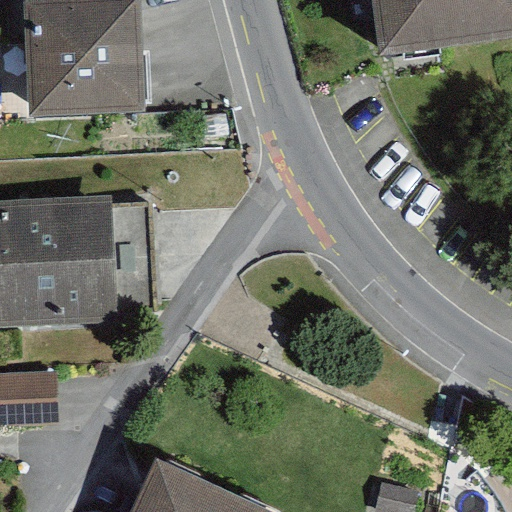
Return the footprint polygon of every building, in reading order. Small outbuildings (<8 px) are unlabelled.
[(18,0),(17,97),(123,99),(124,0),(18,0)] [(511,21),(511,0),(368,0),(373,39),(511,21)] [(141,183),(0,185),(0,303),(143,301),(141,183)] [(51,355),(0,354),(0,413),(49,414),(51,355)] [(257,511),(264,498),(152,447),(123,511),(257,511)]
